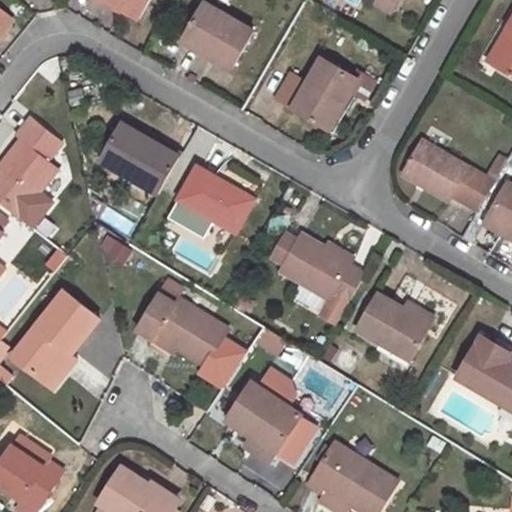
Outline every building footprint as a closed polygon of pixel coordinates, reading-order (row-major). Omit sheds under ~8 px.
[(106,0),(139,19),(150,0),(106,0)] [(391,15),(400,1),(399,0),(376,0),(374,5),(391,15)] [(204,4),(184,40),(232,67),(254,31),(204,4)] [(0,34),(12,21),(0,10),(0,34)] [(511,32),(494,63),(511,74),(511,20),(507,29),(511,32)] [(489,60),(494,63),(511,32),(507,29),(489,60)] [(330,128),(342,107),(352,90),(358,79),(323,58),(309,81),(296,74),(280,101),(330,128)] [(358,79),(352,90),(365,97),(374,81),(361,73),(358,79)] [(347,110),(342,107),(330,128),(334,131),(347,110)] [(0,201),(19,217),(40,191),(59,168),(58,167),(47,159),(51,154),(60,143),(33,121),(20,137),(23,139),(1,167),(0,168),(0,201)] [(101,160),(160,194),(181,157),(155,143),(122,124),(101,160)] [(155,143),(181,157),(184,152),(157,137),(155,143)] [(479,210),(494,182),(422,140),(403,174),(449,201),(453,195),(479,210)] [(62,163),(51,154),(47,159),(58,167),(62,163)] [(198,168),(170,217),(206,237),(217,219),(237,230),(255,200),(198,168)] [(511,184),(509,183),(489,216),(511,229),(511,184)] [(40,191),(19,217),(32,227),(53,202),(40,191)] [(0,228),(3,231),(10,222),(0,214),(0,228)] [(511,229),(489,216),(486,222),(511,236),(511,229)] [(299,239),(287,233),(273,257),(285,264),(299,239)] [(337,322),(365,274),(350,265),(352,262),(326,247),(302,233),(299,239),(285,264),(281,270),(330,298),(321,313),(337,322)] [(355,257),(329,242),(326,247),(352,262),(355,257)] [(67,355),(69,357),(100,319),(65,291),(14,356),(45,381),(67,355)] [(432,324),(404,308),(378,293),(357,330),(412,360),(432,324)] [(157,336),(176,347),(207,366),(229,329),(179,298),(175,304),(161,294),(139,330),(154,339),(157,336)] [(407,301),(404,308),(432,324),(436,317),(407,301)] [(278,357),(287,342),(265,328),(256,343),(278,357)] [(173,351),(176,347),(157,336),(154,339),(173,351)] [(505,404),(511,408),(511,363),(509,362),(511,356),(511,354),(481,336),(458,377),(505,404)] [(12,346),(2,338),(0,340),(0,352),(4,356),(12,346)] [(74,361),(69,357),(67,355),(45,381),(53,388),(74,361)] [(3,368),(0,372),(0,377),(7,384),(13,376),(3,368)] [(253,436),(277,452),(302,415),(253,382),(227,419),(253,436)] [(511,408),(505,404),(499,413),(511,420),(511,408)] [(271,461),(277,452),(253,436),(247,445),(271,461)] [(19,437),(13,446),(28,456),(35,447),(19,437)] [(335,442),(308,483),(323,492),(326,488),(327,489),(353,505),(364,511),(378,511),(398,481),(335,442)] [(28,456),(13,446),(0,464),(0,484),(21,499),(37,509),(64,470),(50,461),(51,458),(35,447),(28,456)] [(98,503),(100,504),(113,511),(172,511),(177,505),(179,502),(174,499),(180,491),(158,477),(152,485),(122,466),(98,503)] [(348,511),(353,505),(327,489),(320,501),(337,511),(348,511)] [(22,511),(35,511),(37,509),(21,499),(16,508),(22,511)]
